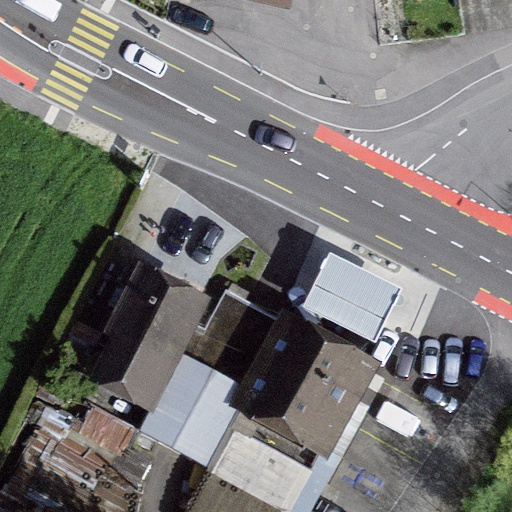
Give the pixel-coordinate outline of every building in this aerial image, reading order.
[(399,306),(335,272),(310,319),(373,353),(399,306)] [(100,384),(147,410),(191,328),(201,308),(139,277),(126,303),(114,297),(108,309),(120,314),(108,339),(119,345),(100,384)] [(183,511),(288,511),(345,408),(361,417),(380,384),(221,298),(200,335),(191,328),(147,410),(134,437),(204,475),(183,511)] [(83,511),(119,452),(72,425),(27,503),(41,511),(83,511)] [(83,511),(135,511),(139,497),(127,491),(142,462),(121,450),(119,452),(83,511)]
